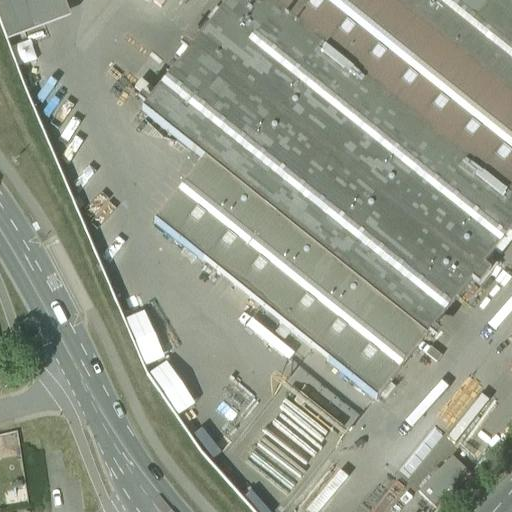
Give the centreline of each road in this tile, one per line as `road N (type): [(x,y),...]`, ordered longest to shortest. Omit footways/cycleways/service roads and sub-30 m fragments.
road 1 (secondary): [(0,232),(81,382)]
road 2 (secondary): [(149,498),(81,382)]
